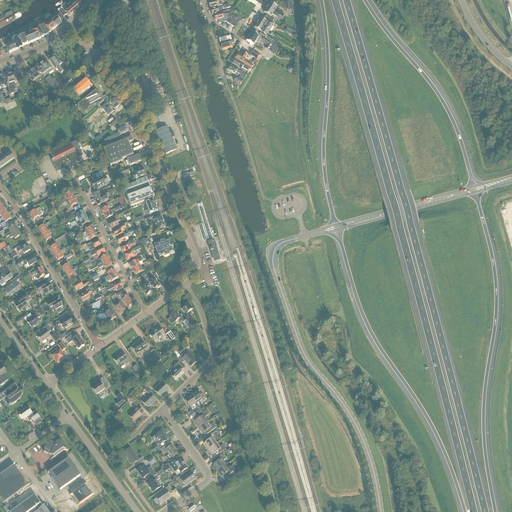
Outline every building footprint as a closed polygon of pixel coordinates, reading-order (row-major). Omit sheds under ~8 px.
[(72,6),(75,11),(80,7),(79,6),(82,3),(82,4),(85,2),(83,0),(80,0),(79,1),(79,0),(72,6)] [(219,4),(217,0),(210,0),(211,0),(211,2),(208,2),(210,8),(223,5),(224,4),(223,3),(222,3),(219,4)] [(267,8),(279,15),(283,18),(285,15),(279,11),(280,9),(274,6),(277,2),(273,0),(272,0),(270,3),(267,8)] [(75,11),(72,6),(70,4),(68,6),(69,7),(65,11),(69,16),(75,11)] [(212,15),(219,13),(218,11),(221,10),(221,7),(210,10),(212,15)] [(277,18),(279,15),(267,8),(264,13),(267,14),(265,17),(272,22),(274,19),(271,17),(272,14),(277,18)] [(218,23),(225,21),(228,18),(227,14),(223,15),(222,13),(214,15),(216,21),(217,22),(218,22),(218,23)] [(45,22),(47,25),(45,26),(50,32),(51,32),(52,31),(52,30),(61,22),(56,16),(49,23),(47,21),(45,22)] [(274,23),(272,22),(265,17),(263,20),(260,18),(257,23),(267,30),(267,29),(270,31),(272,26),(274,23)] [(254,28),(267,36),(270,31),(267,30),(257,23),(254,28)] [(39,28),(37,25),(32,28),(34,31),(33,31),(31,28),(18,35),(18,37),(12,39),(13,42),(14,42),(14,43),(17,50),(23,47),(27,45),(38,40),(44,36),(39,28)] [(39,28),(44,36),(50,32),(45,26),(44,25),(39,28)] [(288,28),(285,32),(292,36),(295,33),(288,28)] [(266,39),(264,37),(263,38),(259,36),(252,32),(246,41),(253,45),(255,42),(258,43),(261,40),(262,40),(261,41),(267,44),(269,41),(266,39)] [(226,37),(225,35),(218,37),(220,43),(230,40),(231,39),(230,36),(226,37)] [(13,42),(12,39),(4,43),(9,53),(17,50),(14,43),(14,42),(13,42)] [(221,45),(222,51),(232,48),(231,44),(235,43),(234,39),(231,39),(232,40),(225,42),(225,44),(221,45)] [(258,62),(262,56),(253,51),(250,55),(257,59),(256,60),(258,62)] [(242,63),(245,65),(251,69),(253,66),(244,60),(247,54),(244,52),(241,56),(238,54),(236,56),(235,58),(242,63)] [(65,73),(61,68),(65,65),(57,54),(52,57),(52,58),(49,60),(56,70),(57,69),(60,74),(61,76),(65,73)] [(245,65),(242,63),(235,59),(232,63),(238,68),(240,69),(241,67),(250,73),(252,70),(251,69),(245,65)] [(51,69),(46,61),(43,64),(42,63),(40,65),(41,65),(37,68),(42,75),(43,77),(45,76),(45,75),(48,73),(49,74),(53,71),(51,69)] [(296,69),(292,64),(287,67),(291,73),(296,69)] [(246,75),(230,65),(228,70),(234,74),(236,72),(238,73),(241,75),(238,79),(236,78),(234,81),(236,82),(235,84),(238,87),(242,82),(246,75)] [(41,75),(37,68),(33,70),(31,71),(31,72),(27,74),(32,81),(41,75)] [(14,90),(15,93),(18,92),(15,84),(14,84),(14,83),(18,82),(15,73),(9,74),(14,90)] [(15,93),(14,90),(9,74),(4,76),(10,95),(15,93)] [(81,74),(73,82),(68,85),(79,98),(87,91),(91,96),(77,106),(84,115),(96,105),(98,107),(104,102),(96,91),(95,92),(92,87),(85,79),(81,74)] [(45,79),(47,82),(51,87),(55,92),(58,90),(59,89),(49,77),(45,79)] [(108,107),(106,104),(101,108),(102,109),(100,111),(99,110),(89,119),(97,129),(110,118),(108,116),(112,112),(110,109),(108,107)] [(116,138),(120,137),(119,136),(129,131),(126,126),(117,131),(118,133),(115,135),(116,138)] [(165,154),(176,150),(167,127),(155,131),(165,154)] [(104,149),(103,149),(106,156),(110,166),(122,161),(122,160),(127,158),(127,159),(127,160),(130,166),(141,162),(139,156),(138,155),(136,156),(133,157),(133,156),(133,155),(128,143),(133,141),(131,138),(131,137),(121,141),(121,142),(114,144),(104,149)] [(83,155),(76,141),(58,150),(50,153),(50,154),(51,153),(53,159),(51,160),(57,172),(64,169),(64,170),(69,172),(69,171),(71,170),(73,166),(73,165),(79,161),(77,158),(83,155)] [(3,158),(1,156),(2,155),(0,151),(0,168),(14,158),(10,153),(3,158)] [(136,179),(138,179),(138,178),(146,175),(145,172),(144,170),(143,169),(135,172),(137,175),(134,176),(136,179)] [(95,191),(109,184),(105,176),(90,184),(95,191)] [(127,196),(150,188),(146,177),(136,181),(137,183),(123,188),(127,196)] [(144,202),(153,198),(154,198),(150,188),(127,196),(130,207),(144,202)] [(104,195),(103,193),(101,195),(99,191),(93,194),(96,200),(104,195)] [(71,198),(74,197),(71,192),(64,196),(66,200),(67,199),(68,201),(71,199),(71,198)] [(104,195),(96,200),(98,205),(108,200),(106,197),(105,195),(104,195)] [(71,199),(68,201),(71,207),(77,204),(74,197),(71,198),(71,199)] [(153,198),(144,202),(144,204),(146,203),(148,210),(145,211),(146,214),(149,213),(150,214),(158,211),(155,205),(157,204),(155,200),(154,200),(153,198)] [(103,215),(110,211),(108,207),(101,210),(103,215)] [(41,215),(40,212),(41,212),(41,211),(41,210),(40,209),(39,209),(38,209),(29,214),(33,220),(35,219),(36,221),(39,220),(37,217),(38,216),(41,215)] [(79,220),(86,216),(83,211),(74,216),(75,218),(78,217),(79,220)] [(110,211),(103,215),(106,219),(113,216),(110,211)] [(7,214),(1,218),(5,223),(11,219),(7,214)] [(86,216),(79,220),(81,223),(78,225),(80,228),(86,225),(85,224),(89,222),(86,216)] [(111,229),(118,226),(117,223),(120,221),(118,217),(115,219),(115,220),(108,224),(110,226),(109,227),(110,229),(111,229)] [(157,225),(163,223),(161,217),(155,219),(155,220),(152,221),(154,225),(157,224),(157,225)] [(163,223),(157,225),(154,226),(156,231),(158,230),(159,233),(164,231),(163,229),(165,228),(163,223)] [(9,236),(18,231),(15,225),(9,229),(11,233),(5,236),(6,238),(9,236)] [(43,235),(49,232),(48,230),(47,230),(44,225),(38,228),(43,235)] [(82,238),(93,232),(92,229),(92,228),(92,227),(91,227),(91,226),(84,230),(86,233),(81,235),(82,238)] [(115,237),(122,234),(121,231),(125,228),(124,226),(119,228),(119,229),(113,233),(114,234),(113,235),(114,237),(115,237)] [(9,236),(10,239),(13,237),(15,240),(21,236),(18,231),(9,236)] [(49,232),(43,235),(46,241),(51,238),(49,234),(50,233),(49,232)] [(93,232),(82,238),(83,239),(88,237),(89,240),(96,237),(96,236),(96,234),(95,234),(93,232)] [(122,243),(126,241),(125,238),(130,235),(129,233),(120,237),(120,238),(116,240),(117,242),(118,244),(119,244),(119,245),(122,243)] [(153,246),(150,237),(143,240),(146,248),(152,246),(152,247),(153,248),(154,248),(155,248),(159,259),(175,254),(169,240),(164,242),(164,241),(160,243),(153,246)] [(88,245),(87,245),(90,252),(94,249),(101,246),(101,244),(100,243),(99,240),(92,244),(91,243),(88,245)] [(123,253),(130,249),(128,246),(134,243),(133,240),(130,241),(127,243),(127,244),(121,248),(122,250),(122,251),(122,252),(123,252),(123,253)] [(214,243),(213,240),(209,241),(211,249),(210,249),(210,251),(212,251),(214,258),(215,262),(219,260),(218,257),(215,247),(217,246),(216,242),(214,243)] [(24,254),(30,250),(27,245),(21,248),(21,249),(17,250),(19,253),(22,251),(24,254)] [(54,255),(61,251),(60,249),(58,250),(55,245),(50,248),(54,255)] [(134,252),(141,249),(139,246),(135,249),(129,252),(124,255),(126,257),(125,258),(126,260),(127,260),(135,257),(132,252),(134,252)] [(98,257),(105,253),(105,252),(105,251),(104,250),(102,247),(95,251),(90,254),(92,256),(96,254),(98,257)] [(18,255),(14,250),(13,251),(9,253),(12,258),(18,255)] [(61,251),(54,255),(58,261),(63,258),(61,254),(62,253),(61,251)] [(98,267),(109,261),(108,259),(108,258),(108,256),(107,256),(106,255),(100,259),(101,263),(97,265),(98,267)] [(30,267),(37,262),(33,256),(26,261),(24,262),(26,265),(28,263),(30,267)] [(132,270),(140,266),(138,263),(142,260),(141,258),(129,264),(131,267),(130,268),(131,269),(132,269),(132,270)] [(109,261),(98,267),(99,268),(103,266),(105,269),(112,266),(112,265),(111,263),(110,263),(109,261)] [(66,275),(73,271),(71,269),(70,270),(67,265),(62,268),(66,275)] [(140,266),(132,270),(132,271),(133,273),(134,273),(135,275),(146,270),(145,267),(141,269),(140,266)] [(0,284),(1,285),(12,277),(6,269),(0,272),(2,275),(0,276),(0,284)] [(41,269),(31,274),(33,276),(35,275),(37,280),(45,275),(41,269)] [(103,281),(116,274),(115,272),(116,272),(115,270),(114,270),(114,269),(107,273),(108,276),(102,279),(103,281)] [(70,280),(75,277),(72,274),(74,273),(73,271),(66,275),(70,280)] [(144,278),(146,280),(147,280),(154,290),(157,287),(157,288),(159,286),(154,279),(151,282),(145,273),(142,275),(144,278)] [(116,274),(103,281),(104,282),(110,280),(111,282),(118,278),(118,277),(118,276),(117,276),(116,274)] [(9,296),(14,293),(14,292),(20,287),(16,282),(20,279),(18,277),(13,280),(14,283),(4,290),(9,296)] [(146,280),(144,278),(140,281),(141,284),(143,287),(142,288),(146,295),(152,291),(147,285),(148,284),(146,280)] [(82,285),(79,280),(75,283),(76,284),(73,286),(76,291),(78,289),(79,290),(83,287),(87,285),(89,288),(94,284),(92,281),(89,283),(88,282),(82,285)] [(123,286),(122,285),(122,284),(120,282),(113,286),(113,285),(105,289),(107,291),(114,288),(116,291),(123,288),(123,287),(123,286)] [(46,286),(44,283),(36,288),(39,293),(42,291),(44,295),(53,290),(50,284),(46,286)] [(83,302),(90,298),(88,295),(91,293),(89,291),(79,297),(83,302)] [(125,297),(123,294),(121,296),(123,299),(122,299),(126,304),(128,307),(133,305),(127,296),(125,297)] [(19,311),(28,306),(25,302),(29,300),(26,295),(20,299),(22,301),(16,306),(19,311)] [(118,302),(120,301),(116,295),(111,297),(114,301),(117,305),(114,307),(120,315),(125,311),(118,302)] [(100,309),(100,300),(94,304),(92,304),(92,309),(100,309)] [(55,303),(54,301),(47,304),(50,309),(53,307),(55,311),(63,306),(60,301),(55,303)] [(193,309),(188,303),(187,303),(186,303),(185,304),(183,306),(183,307),(181,309),(185,315),(193,309)] [(116,317),(112,312),(112,311),(108,306),(106,308),(108,311),(105,314),(105,315),(103,315),(103,314),(97,313),(97,314),(97,315),(97,316),(98,316),(98,317),(97,317),(98,318),(99,319),(100,319),(101,320),(102,320),(103,320),(104,320),(105,319),(106,319),(106,318),(107,317),(110,321),(116,317)] [(180,318),(175,311),(173,313),(173,312),(170,314),(170,315),(170,316),(166,318),(171,325),(178,320),(180,323),(183,321),(181,318),(180,318)] [(39,322),(37,319),(40,317),(36,312),(32,315),(33,318),(27,322),(31,328),(32,328),(31,328),(34,326),(34,327),(35,327),(37,325),(37,324),(39,322)] [(73,323),(70,318),(64,321),(62,319),(55,323),(57,326),(60,324),(64,329),(73,323)] [(187,329),(191,326),(186,320),(183,323),(187,329)] [(196,333),(201,330),(198,324),(193,327),(196,333)] [(42,342),(50,337),(48,333),(51,331),(47,326),(43,328),(45,331),(38,337),(42,342)] [(154,341),(164,334),(159,327),(153,331),(153,332),(149,334),(154,341)] [(170,342),(172,340),(175,338),(170,331),(167,333),(165,335),(170,342)] [(56,343),(61,339),(56,332),(51,336),(56,343)] [(76,337),(74,334),(66,340),(69,344),(71,342),(73,342),(78,349),(85,345),(78,335),(76,337)] [(139,352),(146,347),(141,340),(138,341),(139,342),(131,347),(136,354),(139,351),(139,352)] [(57,364),(60,362),(66,358),(61,352),(65,349),(62,343),(58,346),(61,349),(52,355),(56,361),(55,361),(57,364)] [(157,363),(161,360),(154,350),(150,353),(157,363)] [(127,364),(129,363),(127,359),(123,353),(113,359),(119,367),(125,363),(125,364),(127,364)] [(196,361),(192,357),(192,356),(189,353),(184,357),(182,355),(178,359),(182,364),(184,362),(190,368),(196,361)] [(181,376),(184,374),(181,371),(183,369),(177,363),(175,365),(178,368),(170,375),(176,381),(181,376)] [(96,395),(104,389),(103,387),(107,384),(102,377),(100,379),(101,383),(100,383),(92,389),(96,395)] [(160,397),(167,390),(164,387),(166,385),(163,381),(158,384),(160,386),(155,391),(160,397)] [(14,391),(18,388),(14,384),(0,394),(0,398),(1,400),(10,394),(11,396),(7,398),(11,404),(8,405),(12,404),(15,403),(18,401),(20,398),(22,395),(21,395),(18,391),(15,392),(14,391)] [(198,406),(198,405),(200,404),(198,402),(202,399),(203,401),(206,399),(202,394),(200,396),(197,391),(191,396),(198,406)] [(118,407),(126,401),(120,394),(116,397),(119,401),(115,404),(118,407)] [(152,404),(156,401),(150,395),(142,402),(148,408),(152,404)] [(138,407),(140,405),(137,401),(132,396),(130,398),(135,403),(138,407)] [(200,408),(198,405),(198,406),(191,396),(185,400),(190,408),(195,405),(198,409),(200,408)] [(134,422),(144,412),(138,407),(129,416),(134,422)] [(32,414),(28,408),(19,414),(24,420),(27,418),(30,421),(32,420),(36,426),(42,421),(37,415),(36,416),(34,412),(32,414)] [(208,415),(207,415),(205,411),(198,416),(200,418),(194,422),(199,428),(207,422),(204,418),(208,415)] [(8,430),(13,426),(9,422),(4,425),(8,430)] [(207,422),(199,428),(203,434),(209,429),(210,432),(216,428),(213,423),(210,426),(207,422)] [(157,445),(158,447),(155,449),(157,452),(160,450),(166,446),(164,442),(167,440),(163,435),(164,434),(162,431),(154,437),(159,443),(157,445)] [(208,450),(217,443),(214,439),(217,437),(216,436),(219,435),(218,433),(216,431),(208,437),(209,440),(204,444),(208,450)] [(56,444),(49,441),(47,443),(47,442),(47,443),(46,444),(45,445),(45,446),(44,448),(44,449),(44,450),(44,452),(50,455),(51,455),(55,456),(49,460),(50,460),(65,449),(67,450),(63,448),(64,447),(64,446),(64,445),(63,444),(63,443),(62,442),(61,442),(61,441),(60,441),(59,441),(58,442),(57,442),(56,443),(56,444)] [(217,443),(208,450),(212,455),(218,451),(219,454),(226,449),(223,445),(219,447),(217,443)] [(168,455),(165,457),(168,461),(171,458),(171,459),(178,454),(172,445),(168,448),(166,446),(160,450),(164,455),(167,453),(168,455)] [(139,460),(130,448),(124,453),(132,465),(136,462),(139,466),(144,462),(141,458),(139,460)] [(217,471),(226,465),(223,461),(226,459),(223,455),(217,459),(219,461),(213,465),(217,471)] [(178,461),(176,459),(169,464),(175,472),(178,469),(181,473),(187,468),(183,463),(184,462),(181,459),(178,461)] [(76,478),(64,461),(49,472),(52,477),(51,478),(55,483),(56,482),(61,489),(76,478)] [(149,478),(155,474),(151,467),(147,470),(144,465),(137,471),(143,479),(147,476),(149,478)] [(226,465),(217,471),(221,477),(225,474),(226,476),(228,475),(235,471),(232,467),(229,469),(226,465)] [(12,497),(4,487),(21,475),(14,466),(0,475),(0,498),(3,503),(12,497)] [(185,486),(195,479),(191,472),(181,480),(185,486)] [(155,474),(149,478),(149,479),(151,481),(147,484),(152,492),(160,487),(156,481),(160,478),(156,473),(155,474)] [(12,497),(28,485),(21,475),(4,487),(12,497)] [(77,506),(93,494),(86,484),(70,496),(77,506)] [(160,504),(171,496),(169,495),(172,493),(168,487),(165,489),(166,490),(156,498),(160,504)] [(10,511),(28,511),(29,511),(47,511),(43,506),(36,511),(34,511),(33,511),(32,509),(40,503),(34,495),(10,511)]
